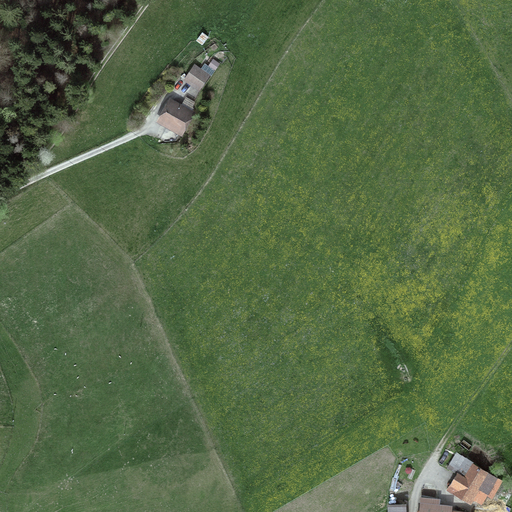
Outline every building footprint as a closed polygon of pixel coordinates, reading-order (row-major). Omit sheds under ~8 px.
[(216,65),(202,55),(202,62),(206,65),(204,68),(211,72),(216,65)] [(195,68),(187,79),(200,88),(207,77),(195,68)] [(160,121),(180,133),(191,114),(171,102),(160,121)] [(487,495),(497,479),(456,453),(447,468),(457,475),(448,490),(469,502),(477,489),(487,495)] [(419,511),(468,511),(457,510),(456,511),(434,511),(436,498),(421,497),(419,511)]
